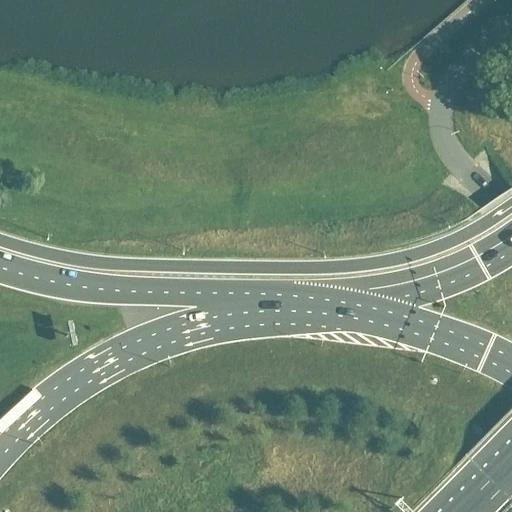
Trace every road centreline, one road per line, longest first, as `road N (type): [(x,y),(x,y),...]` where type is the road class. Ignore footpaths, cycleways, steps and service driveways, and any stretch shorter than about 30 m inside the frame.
road 1 (motorway): [(511,205),(425,251),(345,266),(100,262),(0,240)]
road 2 (primary): [(232,312),(181,324),(88,368),(0,443)]
road 3 (primary): [(232,312),(0,267)]
road 4 (motorway): [(511,242),(480,263),(359,309)]
road 5 (primary): [(511,362),(423,322),(359,309)]
road 6 (unclassified): [(511,213),(448,144),(440,101)]
road 7 (primary): [(359,309),(232,312)]
